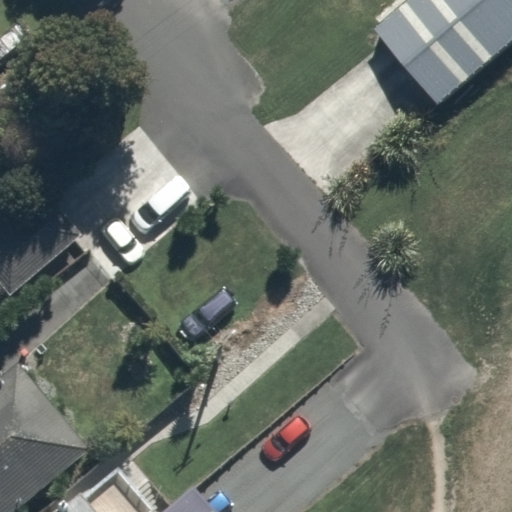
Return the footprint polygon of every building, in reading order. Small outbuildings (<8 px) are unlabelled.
[(356,0),(374,21),(399,0),(356,0)] [(511,0),(412,0),(376,31),(445,111),(511,53),(511,0)] [(45,198),(0,235),(0,290),(11,304),(83,243),(45,198)] [(17,373),(0,387),(0,511),(26,511),(90,458),(17,373)] [(208,511),(194,495),(171,511),(143,511),(118,483),(81,511),(80,511),(78,508),(73,511),(208,511)]
